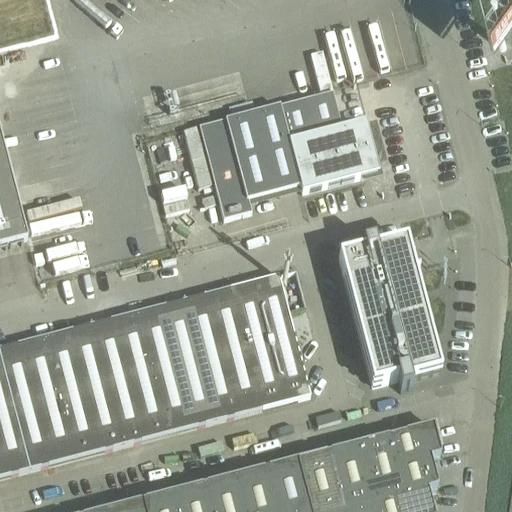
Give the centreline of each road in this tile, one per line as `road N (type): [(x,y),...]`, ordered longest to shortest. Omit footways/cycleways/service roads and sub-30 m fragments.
road 1 (unclassified): [(0,322),(480,189)]
road 2 (unclassified): [(80,511),(485,392)]
road 3 (unknown): [(354,0),(109,71)]
road 4 (unclassified): [(480,189),(497,263),(485,392)]
road 5 (unclassified): [(432,0),(480,189)]
road 6 (unclassified): [(485,392),(467,511)]
